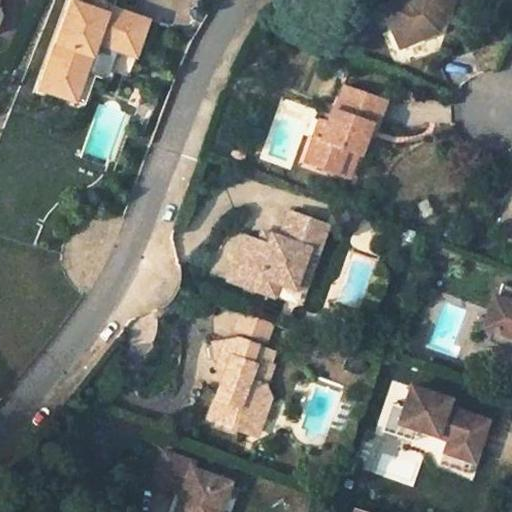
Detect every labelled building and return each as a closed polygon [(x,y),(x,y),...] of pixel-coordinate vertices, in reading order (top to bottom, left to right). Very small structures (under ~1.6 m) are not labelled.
[(392,0),(380,4),(396,43),(433,29),(431,26),(431,20),(433,14),(429,13),(432,7),(439,10),(444,0),(392,0)] [(87,9),(99,13),(101,5),(89,1),(87,9)] [(66,2),(37,89),(63,98),(72,68),(81,71),(90,41),(117,50),(123,33),(135,37),(141,18),(101,5),(99,13),(87,9),(66,2)] [(123,33),(117,50),(130,54),(135,37),(123,33)] [(72,68),(63,98),(72,101),(81,71),(72,68)] [(308,137),(299,162),(330,173),(339,149),(351,154),(358,133),(362,123),(371,126),(381,101),(340,86),(331,110),(328,109),(322,122),(316,139),(308,137)] [(308,137),(316,139),(322,122),(315,119),(308,137)] [(371,126),(362,123),(358,133),(368,136),(371,126)] [(339,149),(330,173),(342,178),(351,154),(339,149)] [(225,280),(270,296),(275,283),(290,289),(304,250),(314,253),(324,226),(286,212),(277,239),(268,236),(256,241),(241,235),(225,280)] [(260,232),(256,241),(268,236),(260,232)] [(304,250),(290,289),(300,292),(314,253),(304,250)] [(511,288),(499,284),(494,297),(493,300),(499,303),(489,330),(486,339),(511,347),(511,288)] [(489,330),(499,303),(493,300),(494,297),(489,295),(478,326),(489,330)] [(232,333),(262,344),(268,326),(238,315),(232,333)] [(236,432),(245,436),(257,430),(268,399),(262,388),(269,368),(265,367),(269,355),(233,342),(209,347),(209,349),(204,350),(206,364),(212,363),(213,372),(223,375),(219,388),(216,386),(205,421),(221,427),(231,422),(236,432)] [(433,462),(463,471),(480,418),(439,405),(441,398),(402,386),(395,408),(390,423),(409,429),(441,438),(433,462)] [(409,429),(390,423),(395,408),(383,404),(375,431),(406,441),(409,429)] [(175,511),(219,511),(228,483),(199,474),(201,467),(163,455),(153,485),(182,494),(175,511)]
